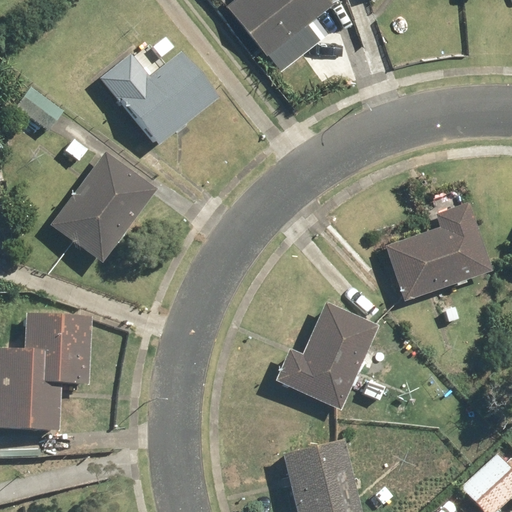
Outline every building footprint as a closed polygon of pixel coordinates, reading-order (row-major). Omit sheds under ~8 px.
[(233,0),(231,2),(267,49),(330,0),(233,0)] [(183,51),(151,76),(136,54),(104,76),(153,147),(159,142),(162,145),(221,97),(183,51)] [(68,108),(34,84),(16,110),(50,133),(68,108)] [(107,153),(54,225),(105,263),(158,191),(107,153)] [(432,214),(437,232),(387,247),(404,301),(495,273),(479,219),(475,220),(471,204),(432,214)] [(457,322),(452,297),(431,302),(437,326),(457,322)] [(291,347),(277,375),(290,381),(289,382),(342,407),(378,329),(325,305),(303,353),(291,347)] [(0,424),(58,427),(60,381),(91,382),(94,319),(29,315),(27,351),(0,350),(0,424)] [(286,456),(298,511),(373,511),(358,440),(286,456)] [(511,467),(499,453),(459,489),(480,511),(494,511),(511,496),(511,467)]
